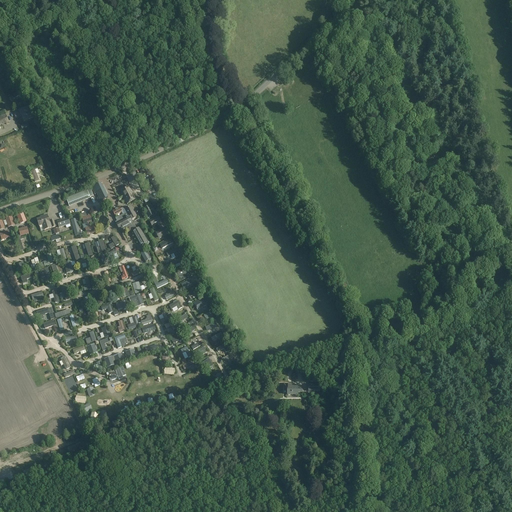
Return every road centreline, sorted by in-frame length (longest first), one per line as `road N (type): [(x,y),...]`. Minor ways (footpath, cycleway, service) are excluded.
road 1 (unclassified): [(496,257),(365,39),(355,9)]
road 2 (unclassified): [(0,210),(134,162),(232,113)]
road 3 (track): [(360,511),(356,344)]
road 4 (unclassified): [(232,113),(355,9)]
